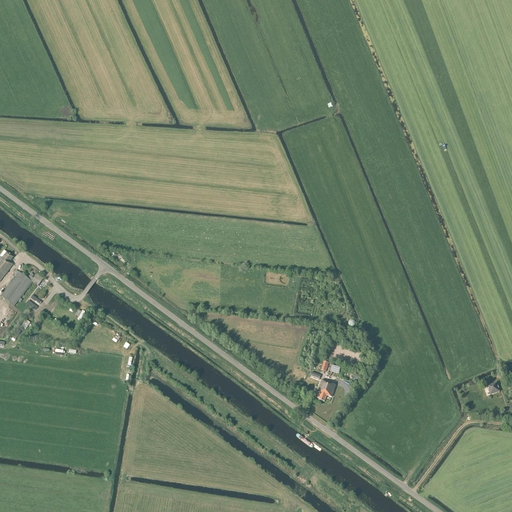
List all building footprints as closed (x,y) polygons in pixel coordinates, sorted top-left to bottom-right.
[(0,281),(13,265),(11,264),(9,263),(13,258),(6,253),(2,258),(1,258),(0,259),(0,281)] [(1,296),(14,306),(32,283),(32,282),(31,282),(32,281),(33,280),(29,277),(27,279),(16,270),(14,273),(17,275),(1,296)] [(29,277),(33,280),(32,281),(31,282),(32,282),(32,283),(37,287),(43,279),(36,274),(33,278),(30,276),(29,277)] [(42,302),(33,295),(31,297),(40,304),(42,302)] [(38,307),(28,300),(27,303),(36,310),(38,307)] [(25,329),(30,323),(25,320),(21,326),(25,329)] [(106,333),(108,330),(96,324),(94,327),(106,333)] [(326,372),(329,364),(324,362),(321,371),(326,372)] [(341,367),(332,365),(330,372),(339,374),(341,367)] [(332,398),(336,385),(330,383),(327,381),(327,382),(323,380),(318,393),(319,393),(317,398),(319,399),(319,400),(324,402),(327,396),(332,398)] [(496,383),(488,386),(489,389),(488,390),(490,395),(500,392),(499,389),(497,386),(496,383)]
